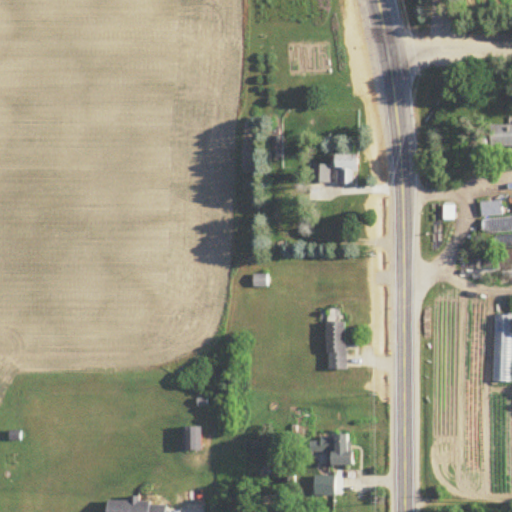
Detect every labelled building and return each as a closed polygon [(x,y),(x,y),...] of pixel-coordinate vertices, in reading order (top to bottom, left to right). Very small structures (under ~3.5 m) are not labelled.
[(511,146),(511,124),(493,124),(493,147),(511,146)] [(283,157),(283,138),(272,138),(272,157),(283,157)] [(359,154),(339,154),(339,185),(359,185),(359,154)] [(332,183),(332,164),(313,164),(313,183),(332,183)] [(482,216),(503,216),(503,202),(482,202),(482,216)] [(511,218),(484,218),(484,233),(511,232),(511,218)] [(497,246),(511,246),(511,236),(497,236),(497,246)] [(348,370),(348,322),(328,322),(328,370),(348,370)] [(183,450),(201,450),(201,428),(183,428),(183,450)] [(312,453),(329,453),(329,465),(352,466),(353,438),(312,438),(312,453)] [(167,511),(168,504),(140,503),(140,500),(109,499),(108,511),(167,511)]
